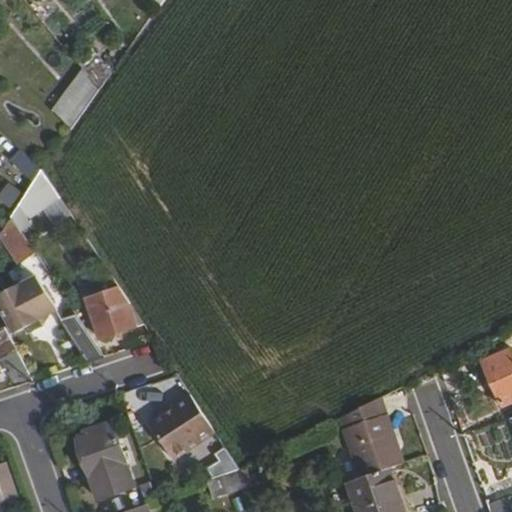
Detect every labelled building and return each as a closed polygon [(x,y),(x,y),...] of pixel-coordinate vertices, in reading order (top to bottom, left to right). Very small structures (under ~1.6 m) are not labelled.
[(48,111),(71,127),(99,86),(76,70),(48,111)] [(20,148),(8,158),(25,180),(37,170),(20,148)] [(40,168),(16,207),(27,214),(43,188),(51,201),(60,196),(40,168)] [(0,189),(0,199),(11,206),(20,190),(5,181),(0,189)] [(0,208),(0,225),(9,216),(0,208)] [(4,226),(26,258),(35,252),(11,216),(10,217),(4,226)] [(0,294),(0,303),(14,332),(38,320),(34,310),(52,301),(42,281),(24,290),(20,285),(0,294)] [(88,297),(100,338),(144,325),(120,287),(88,297)] [(71,336),(87,362),(103,356),(86,330),(71,336)] [(481,362),(501,406),(511,401),(511,359),(508,350),(481,362)] [(3,359),(15,386),(32,380),(18,352),(3,359)] [(148,421),(173,459),(215,431),(190,393),(148,421)] [(338,417),(359,477),(386,468),(402,462),(395,443),(389,445),(379,414),(385,413),(379,396),(338,417)] [(379,414),(389,445),(395,443),(385,413),(379,414)] [(511,418),(494,424),(511,471),(511,418)] [(76,438),(90,476),(128,463),(113,422),(85,431),(86,434),(76,438)] [(213,453),(226,472),(239,467),(224,445),(213,453)] [(0,463),(0,488),(4,500),(16,496),(4,462),(0,463)] [(209,478),(216,498),(252,485),(245,465),(239,468),(239,467),(226,472),(209,478)] [(345,482),(354,511),(400,511),(386,468),(359,477),(345,482)] [(120,511),(150,511),(146,502),(120,511)]
